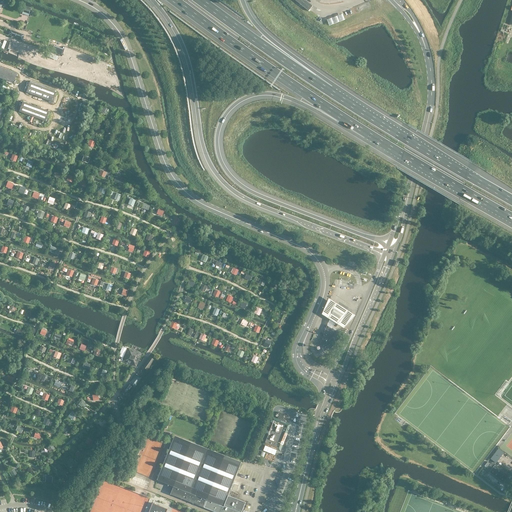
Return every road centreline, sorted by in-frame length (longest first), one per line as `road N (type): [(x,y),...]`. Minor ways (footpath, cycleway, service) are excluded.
road 1 (tertiary): [(308,332),(325,286),(318,260),(181,188),(163,160),(122,37),(78,0)]
road 2 (motorway): [(388,244),(238,184),(217,146),(232,106),(261,94),(366,133)]
road 3 (motorway): [(152,0),(185,52),(201,140),(223,182),(241,197),(385,253)]
road 4 (motorway): [(170,0),(366,133)]
road 5 (motorway): [(511,198),(327,87)]
road 6 (motorway): [(366,133),(511,218)]
road 7 (secondary): [(421,36),(431,95),(408,197)]
road 8 (motorway): [(327,87),(203,0)]
road 9 (secondary): [(337,381),(392,256)]
road 10 (secondary): [(298,511),(337,381)]
road 11 (secondary): [(328,382),(290,511)]
road 12 (secondary): [(385,253),(332,373)]
road 13 (motorway): [(327,87),(264,34),(242,0)]
